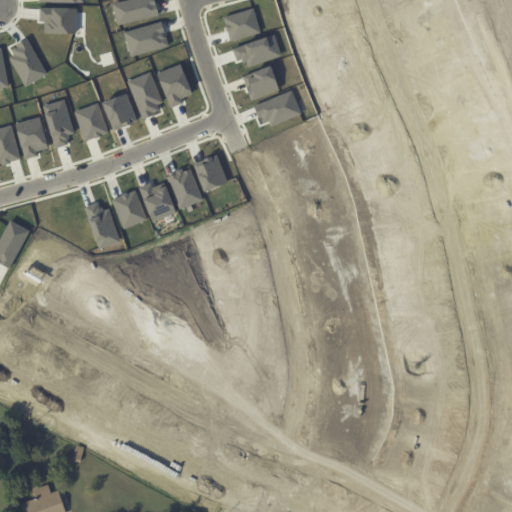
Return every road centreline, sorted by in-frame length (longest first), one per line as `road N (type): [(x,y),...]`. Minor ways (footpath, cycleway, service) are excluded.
road 1 (residential): [(0,192),(143,149),(232,110)]
road 2 (residential): [(250,150),(197,0)]
